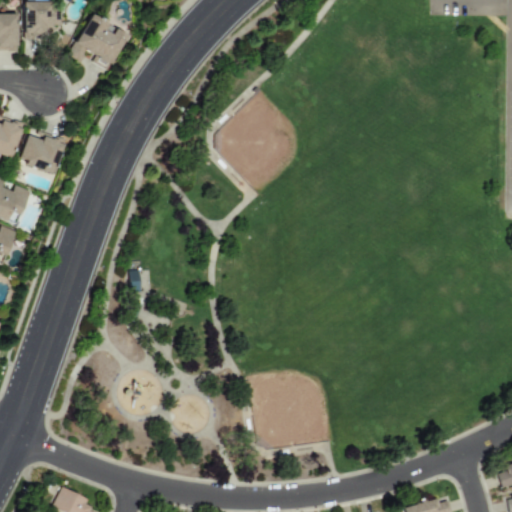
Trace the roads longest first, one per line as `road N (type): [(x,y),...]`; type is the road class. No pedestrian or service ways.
road 1 (residential): [(511,426),(375,484),(267,499),(156,489),(10,435)]
road 2 (tertiary): [(0,456),(110,164),(146,98),(228,0)]
